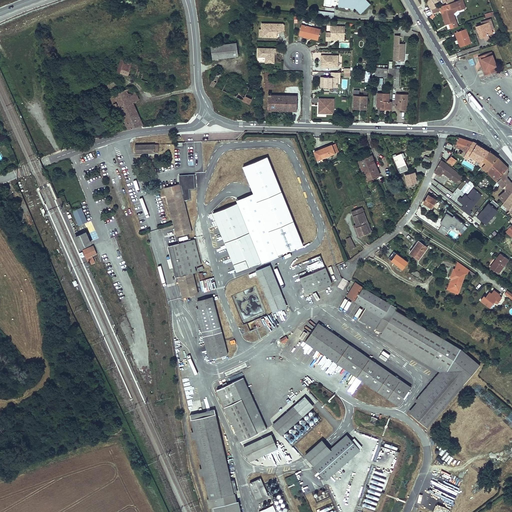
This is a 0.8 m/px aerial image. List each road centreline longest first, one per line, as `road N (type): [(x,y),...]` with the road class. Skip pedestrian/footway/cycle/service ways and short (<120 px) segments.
road 1 (residential): [(346,276),(405,220),(444,130)]
road 2 (residential): [(72,151),(208,117)]
road 3 (residential): [(305,125),(444,130)]
